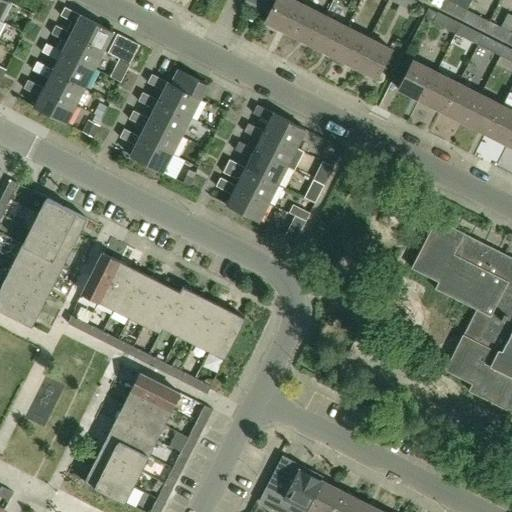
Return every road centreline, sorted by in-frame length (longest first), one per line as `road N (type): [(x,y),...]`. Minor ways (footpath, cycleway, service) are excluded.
road 1 (residential): [(511,208),(99,0)]
road 2 (residential): [(258,399),(295,320),(282,275),(0,131)]
road 3 (residential): [(258,399),(479,511)]
road 4 (residential): [(200,511),(258,399)]
